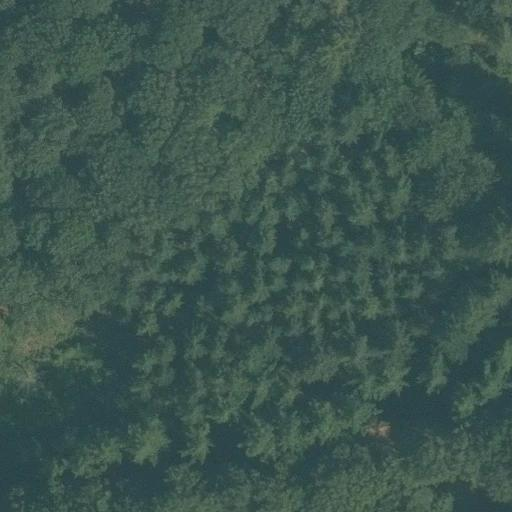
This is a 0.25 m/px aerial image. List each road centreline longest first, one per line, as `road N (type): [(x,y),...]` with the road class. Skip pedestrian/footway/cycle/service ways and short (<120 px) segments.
road 1 (track): [(355,0),(164,164),(0,282)]
road 2 (track): [(477,450),(321,493),(200,511)]
